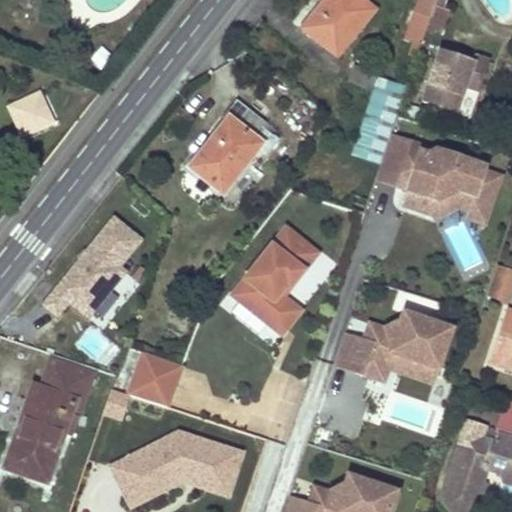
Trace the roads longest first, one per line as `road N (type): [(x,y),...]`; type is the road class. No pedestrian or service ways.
road 1 (tertiary): [(219,0),(0,280)]
road 2 (unknown): [(270,511),(387,190)]
road 3 (unknown): [(53,212),(65,236),(62,282),(26,368)]
